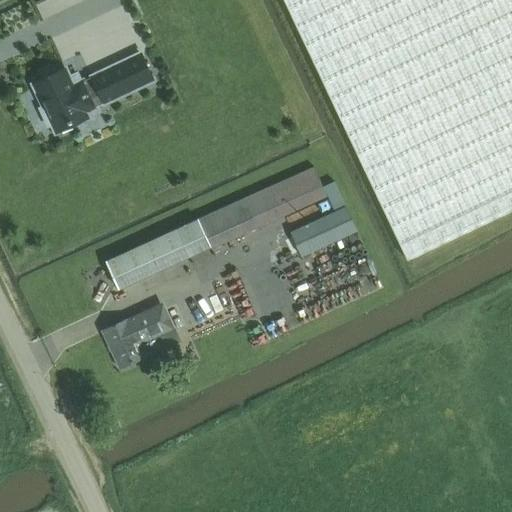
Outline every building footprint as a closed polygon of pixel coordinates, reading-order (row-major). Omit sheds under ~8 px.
[(511,0),(283,0),(408,261),(511,211),(511,0)] [(87,80),(100,106),(153,81),(141,55),(87,80)] [(100,106),(87,80),(73,87),(65,70),(33,85),(44,107),(40,109),(48,127),(52,125),(56,133),(88,118),(85,113),(100,106)] [(358,232),(346,206),(290,232),(302,258),(358,232)] [(106,262),(117,285),(119,289),(210,247),(197,220),(175,230),(106,262)] [(186,292),(191,306),(203,301),(198,287),(186,292)] [(159,306),(128,320),(103,332),(120,369),(145,358),(140,346),(171,332),(159,306)]
